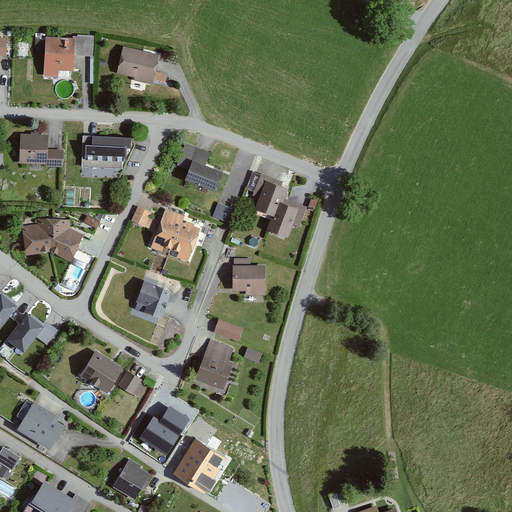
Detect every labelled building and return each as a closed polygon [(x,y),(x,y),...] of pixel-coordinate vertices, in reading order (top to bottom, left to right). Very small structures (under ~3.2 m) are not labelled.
[(42,38),(43,20),(34,20),(34,38),(42,38)] [(73,41),(43,39),(41,79),(58,80),(58,71),(72,71),(73,41)] [(115,73),(148,84),(158,60),(121,49),(115,73)] [(48,137),(21,134),(18,163),(63,167),(64,149),(47,147),(48,137)] [(124,165),(126,140),(84,135),(80,160),(124,165)] [(182,178),(212,190),(218,173),(203,165),(209,153),(183,144),(176,165),(184,168),(182,178)] [(278,180),(259,173),(249,196),(256,199),(254,209),(271,216),(277,202),(282,204),(284,198),(287,195),(282,194),(284,189),(276,186),(278,180)] [(266,231),(286,239),(291,224),(298,226),(305,207),(284,198),(282,204),(277,202),(271,216),(266,231)] [(219,201),(214,214),(226,218),(230,204),(219,201)] [(149,212),(136,207),(129,225),(151,233),(146,250),(186,261),(195,228),(181,223),(183,216),(160,209),(155,222),(146,220),(149,212)] [(51,252),(68,262),(79,236),(67,230),(68,220),(35,220),(35,227),(20,227),(23,255),(51,252)] [(244,298),(266,297),(264,266),(251,266),(251,259),(231,259),(233,293),(243,293),(244,298)] [(131,309),(158,319),(168,292),(141,282),(131,309)] [(0,328),(16,308),(1,297),(0,297),(0,328)] [(43,328),(28,317),(9,342),(24,353),(43,328)] [(212,333),(237,343),(242,330),(216,319),(212,333)] [(223,389),(232,365),(228,363),(233,349),(209,340),(194,380),(223,389)] [(259,360),(263,350),(248,344),(245,354),(259,360)] [(104,392),(121,369),(95,351),(79,375),(104,392)] [(116,386),(137,399),(144,387),(138,384),(140,379),(125,371),(116,386)] [(45,449),(61,427),(52,418),(53,415),(33,402),(13,430),(45,449)] [(190,419),(170,406),(161,421),(153,416),(139,439),(166,456),(190,419)] [(225,458),(192,438),(172,472),(205,492),(225,458)] [(0,464),(9,471),(18,458),(1,447),(0,448),(0,464)] [(142,492),(151,475),(126,461),(109,490),(131,500),(138,490),(142,492)] [(27,501),(43,511),(62,511),(63,511),(81,511),(87,503),(73,494),(69,501),(40,482),(27,501)] [(344,485),(329,490),(333,504),(348,499),(344,485)]
